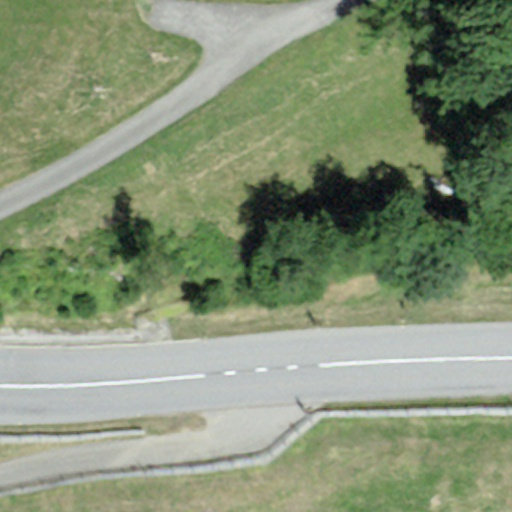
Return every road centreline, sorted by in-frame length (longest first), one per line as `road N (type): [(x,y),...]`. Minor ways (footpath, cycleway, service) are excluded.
road 1 (unclassified): [(263,370),(255,412),(238,435),(0,475)]
road 2 (secondary): [(0,386),(263,370)]
road 3 (secondary): [(263,370),(511,358)]
